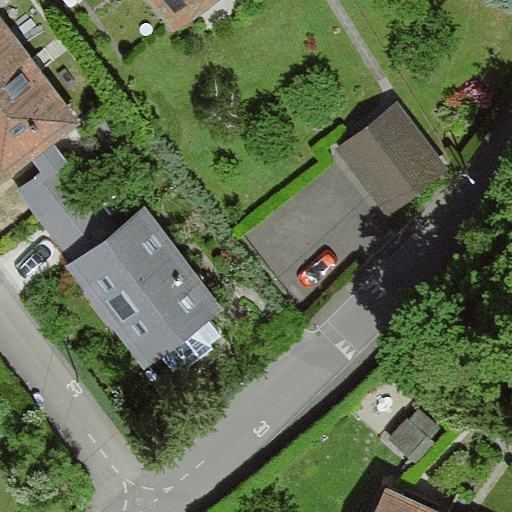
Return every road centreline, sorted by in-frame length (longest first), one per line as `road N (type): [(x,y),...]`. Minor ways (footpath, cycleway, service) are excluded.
road 1 (residential): [(152,508),(372,329),(511,181)]
road 2 (residential): [(0,309),(152,508)]
